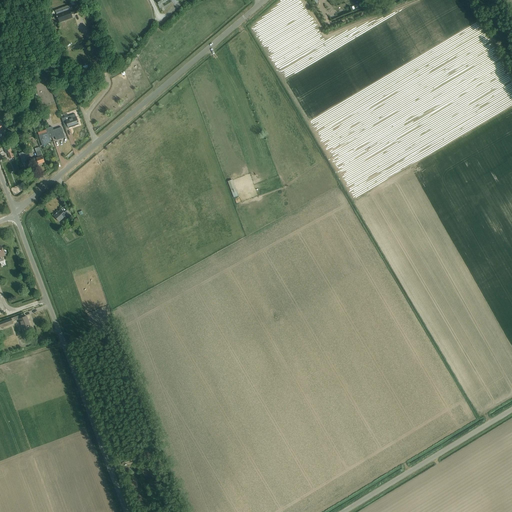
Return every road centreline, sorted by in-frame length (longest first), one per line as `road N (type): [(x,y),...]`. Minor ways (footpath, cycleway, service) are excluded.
road 1 (unclassified): [(15,216),(264,0)]
road 2 (unclassified): [(125,511),(15,216)]
road 3 (unclassified): [(344,511),(511,410)]
